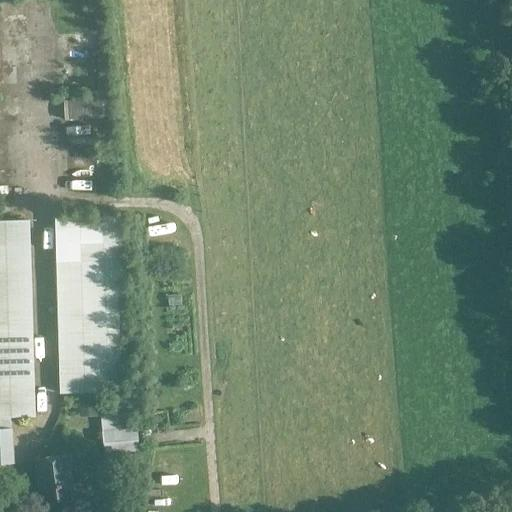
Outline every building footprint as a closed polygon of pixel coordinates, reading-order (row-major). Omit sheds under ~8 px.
[(25,0),(1,0),(3,28),(28,26),(25,0)] [(47,0),(52,18),(75,12),(71,0),(47,0)] [(78,158),(98,159),(99,147),(79,146),(78,158)] [(118,217),(56,220),(62,393),(109,392),(105,297),(121,297),(118,217)] [(0,429),(11,429),(11,417),(35,416),(27,221),(0,221),(0,429)] [(193,374),(190,361),(174,364),(176,376),(193,374)] [(103,433),(105,452),(132,450),(131,431),(120,431),(119,419),(103,420),(104,433),(103,433)] [(12,429),(11,429),(0,429),(0,464),(13,464),(12,429)] [(74,503),(68,455),(37,459),(43,507),(74,503)]
